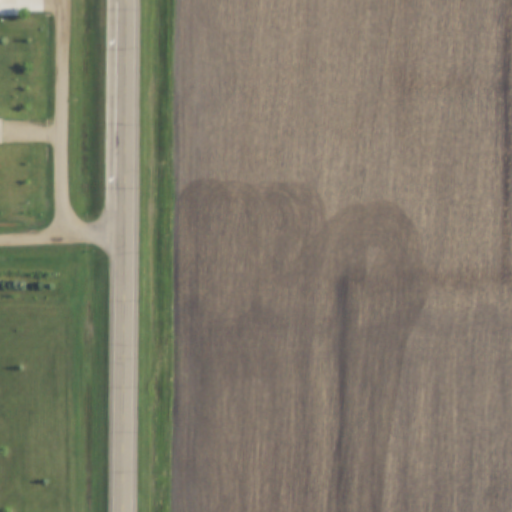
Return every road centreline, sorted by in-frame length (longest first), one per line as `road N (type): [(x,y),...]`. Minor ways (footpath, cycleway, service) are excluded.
road 1 (secondary): [(128,511),(130,0)]
road 2 (residential): [(66,0),(66,234)]
road 3 (residential): [(130,235),(0,235)]
